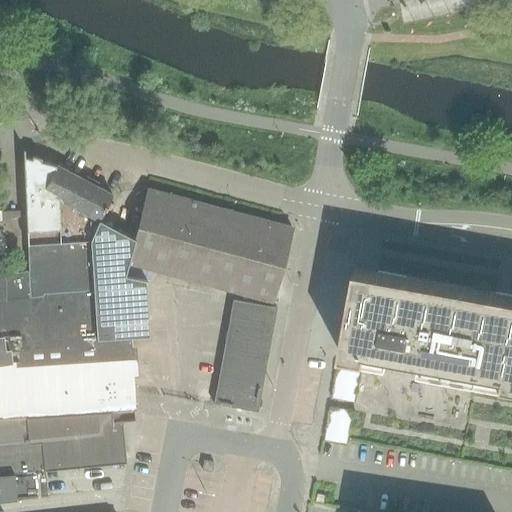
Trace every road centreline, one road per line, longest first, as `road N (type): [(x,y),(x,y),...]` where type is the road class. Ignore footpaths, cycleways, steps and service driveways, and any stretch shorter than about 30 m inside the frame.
road 1 (residential): [(320,207),(68,142),(25,92)]
road 2 (unclassified): [(287,511),(291,474),(273,451),(320,207)]
road 3 (unclassified): [(511,239),(320,207)]
